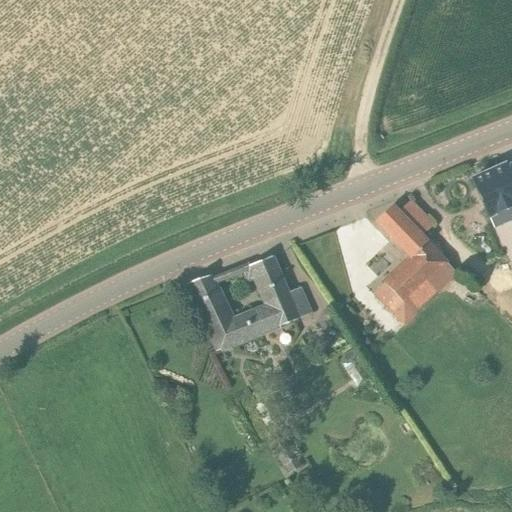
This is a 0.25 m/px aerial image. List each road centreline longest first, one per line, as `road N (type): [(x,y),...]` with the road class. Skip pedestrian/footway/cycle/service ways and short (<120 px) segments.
road 1 (tertiary): [(0,352),(166,267),(511,129)]
road 2 (track): [(397,0),(363,100),(359,138),(369,186)]
